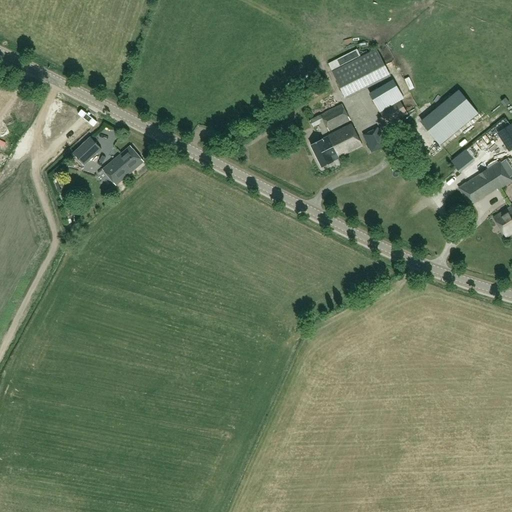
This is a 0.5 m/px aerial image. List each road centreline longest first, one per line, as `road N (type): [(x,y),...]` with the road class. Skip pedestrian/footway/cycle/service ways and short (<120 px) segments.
road 1 (tertiary): [(511,295),(383,246),(0,51)]
road 2 (track): [(108,107),(44,167),(64,242),(0,354)]
